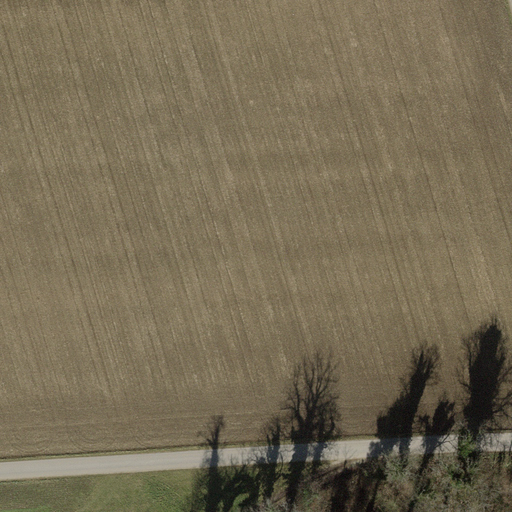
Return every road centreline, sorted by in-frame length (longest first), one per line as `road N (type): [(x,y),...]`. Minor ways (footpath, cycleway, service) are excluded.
road 1 (unclassified): [(511,458),(401,450),(0,473)]
road 2 (track): [(255,511),(311,476),(401,450)]
